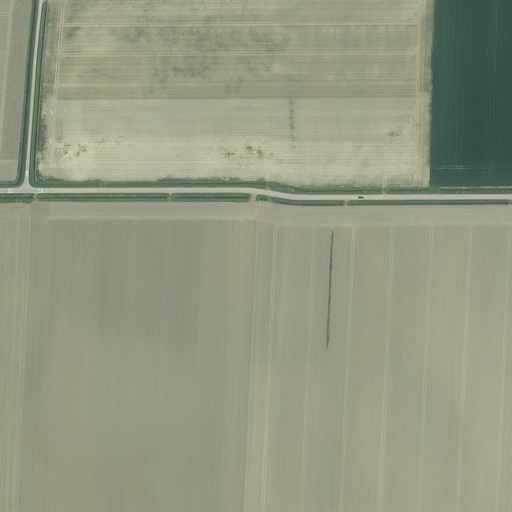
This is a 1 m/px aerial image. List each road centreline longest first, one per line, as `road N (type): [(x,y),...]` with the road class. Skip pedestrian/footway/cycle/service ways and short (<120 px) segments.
road 1 (unclassified): [(26,190),(511,197)]
road 2 (unclassified): [(26,190),(42,0)]
